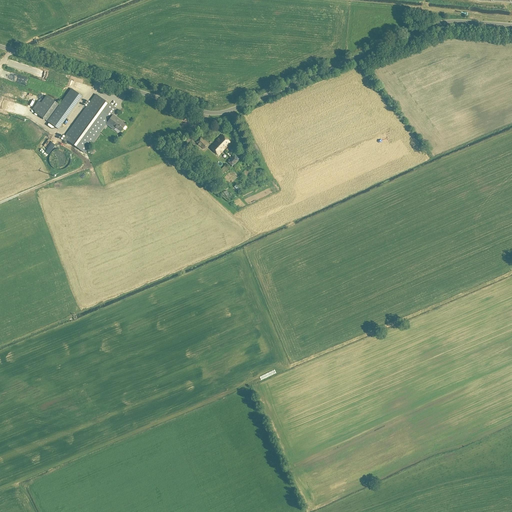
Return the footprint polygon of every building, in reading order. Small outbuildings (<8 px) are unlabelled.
[(82,97),(72,89),(48,122),(59,129),(82,97)] [(90,102),(66,135),(63,140),(66,142),(67,141),(85,153),(106,123),(110,118),(117,109),(96,94),(90,102)] [(46,95),(34,112),(46,120),(58,104),(46,95)] [(32,109),(35,111),(41,103),(38,101),(32,109)] [(115,121),(110,118),(106,123),(114,129),(116,127),(121,130),(126,124),(121,121),(122,120),(118,117),(115,121)] [(222,134),(216,141),(210,147),(219,155),(231,142),(222,134)] [(204,149),(209,143),(201,136),(196,142),(204,149)] [(52,143),(44,153),(48,156),(56,145),(52,143)] [(52,151),(49,166),(61,168),(61,166),(67,167),(69,160),(65,160),(66,151),(59,150),(58,153),(52,151)] [(232,166),(240,158),(235,154),(227,162),(232,166)] [(224,173),(229,168),(225,165),(221,169),(224,173)]
